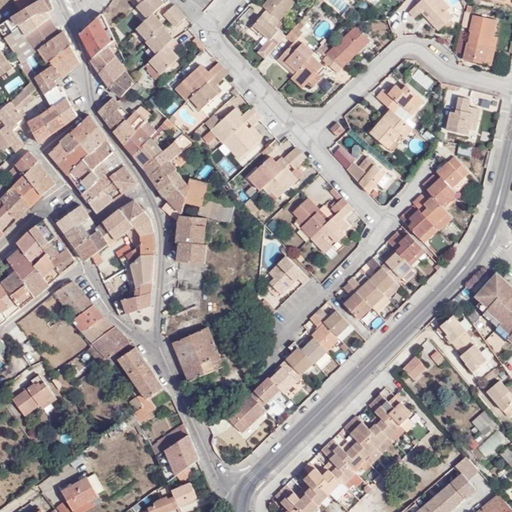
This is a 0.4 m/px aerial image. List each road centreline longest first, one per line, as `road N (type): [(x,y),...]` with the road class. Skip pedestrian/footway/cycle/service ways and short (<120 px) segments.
road 1 (residential): [(511,144),(484,239),(457,278),(240,496)]
road 2 (residential): [(0,253),(39,208),(84,266),(94,293),(158,358)]
road 3 (residential): [(511,88),(462,78),(410,46),(305,134)]
road 4 (residential): [(147,185),(98,220),(42,152),(94,110)]
road 5 (residential): [(267,511),(267,494),(387,375)]
road 6 (residential): [(158,358),(170,237),(147,185)]
road 7 (residential): [(305,134),(219,40),(220,20),(238,0)]
road 8 (residential): [(275,351),(385,227)]
road 9 (residential): [(240,496),(220,485),(158,358)]
road 10 (residential): [(385,227),(305,134)]
